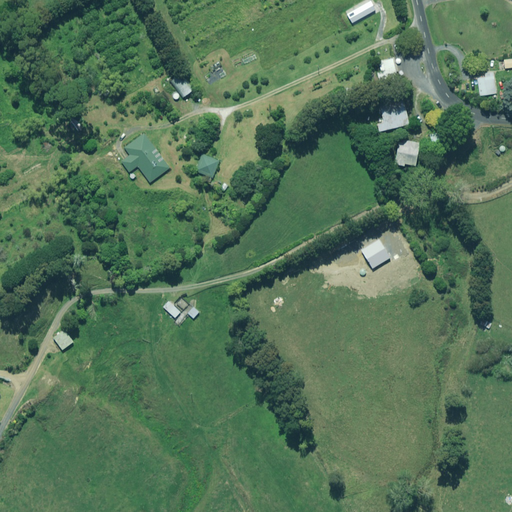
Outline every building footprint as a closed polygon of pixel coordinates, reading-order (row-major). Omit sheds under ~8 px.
[(377,10),(371,0),(366,0),(346,12),(352,23),(377,10)] [(511,67),(511,58),(504,60),(504,62),(499,63),(500,69),(511,67)] [(396,72),(399,72),(397,65),(395,65),(393,59),(379,62),(382,72),(378,73),(380,82),(397,78),(396,72)] [(194,90),(182,73),(172,81),(184,97),(194,90)] [(496,94),(493,76),(477,78),(480,96),(496,94)] [(410,125),(404,102),(380,108),(383,123),(377,124),(379,132),(410,125)] [(169,118),(164,109),(159,111),(165,120),(169,118)] [(416,166),(420,143),(406,141),(399,139),(395,164),(405,166),(405,164),(416,166)] [(264,153),(260,150),(251,165),(256,168),(264,153)] [(202,155),(196,172),(213,178),(219,161),(202,155)] [(181,312),(169,301),(164,307),(175,318),(181,312)] [(199,313),(194,307),(188,313),(193,319),(199,313)] [(482,318),(479,324),(489,329),(492,323),(482,318)] [(74,342),(65,330),(54,338),(63,350),(74,342)]
